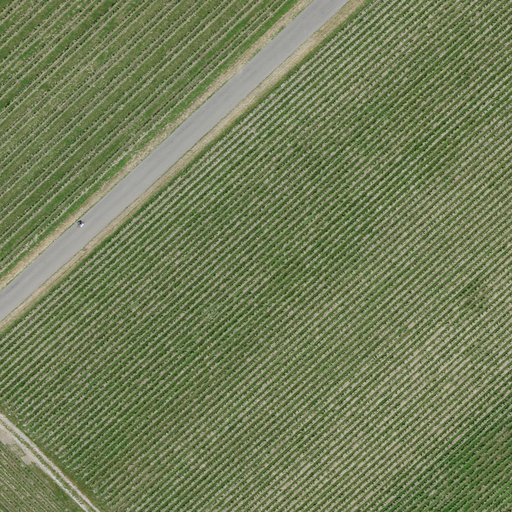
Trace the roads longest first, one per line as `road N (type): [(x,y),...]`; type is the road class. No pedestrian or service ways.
road 1 (unclassified): [(335,0),(0,312)]
road 2 (track): [(0,418),(95,511)]
